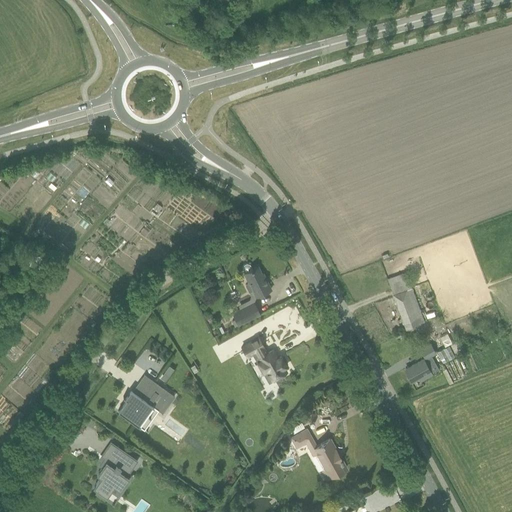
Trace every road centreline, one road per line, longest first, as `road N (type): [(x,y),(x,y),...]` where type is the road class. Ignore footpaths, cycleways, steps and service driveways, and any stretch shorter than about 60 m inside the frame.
road 1 (unclassified): [(0,487),(126,310),(279,218)]
road 2 (tertiary): [(442,511),(279,218)]
road 3 (secondary): [(287,57),(495,0)]
